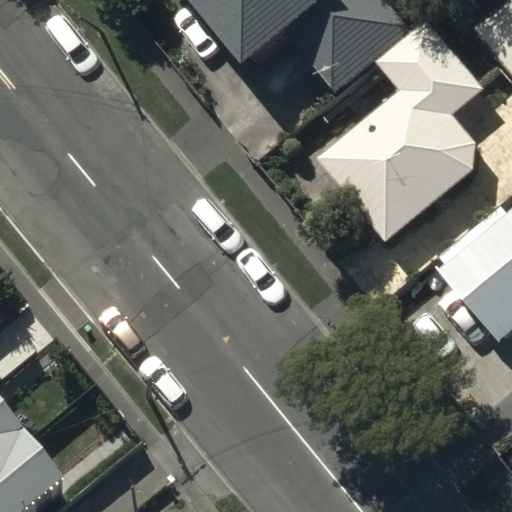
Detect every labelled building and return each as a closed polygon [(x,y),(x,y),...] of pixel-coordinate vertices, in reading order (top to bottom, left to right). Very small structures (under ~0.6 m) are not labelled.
[(210,0),(257,57),(294,27),(343,87),(417,28),(393,0),(210,0)] [(511,0),(480,27),(511,64),(511,0)] [(489,86),(430,17),(417,29),(379,60),(405,91),(324,158),(392,241),(480,168),(481,138),(459,111),(489,86)] [(511,209),(509,206),(443,260),(506,338),(511,332),(511,209)] [(51,511),(0,451),(0,511),(51,511)]
